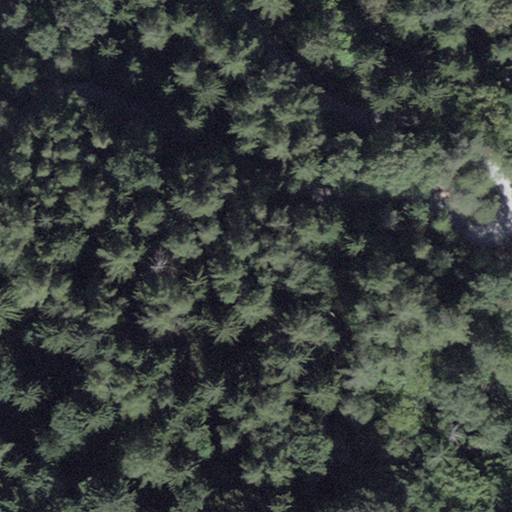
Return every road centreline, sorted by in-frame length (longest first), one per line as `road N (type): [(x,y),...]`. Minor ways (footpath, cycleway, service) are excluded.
road 1 (track): [(511,221),(499,235),(480,232),(424,187),(353,195),(268,176),(80,81),(43,90),(0,162)]
road 2 (track): [(227,0),(322,97),(386,120),(444,125),(476,144),(503,185),(511,217)]
